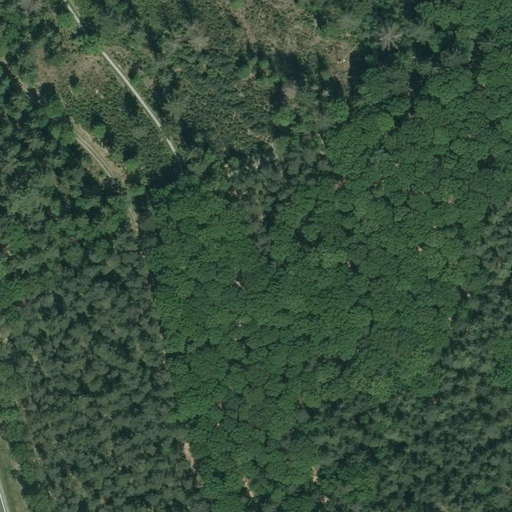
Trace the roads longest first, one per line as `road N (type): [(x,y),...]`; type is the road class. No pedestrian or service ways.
road 1 (track): [(511,50),(134,218)]
road 2 (track): [(134,218),(183,419),(216,511)]
road 3 (track): [(0,69),(99,158),(134,218)]
